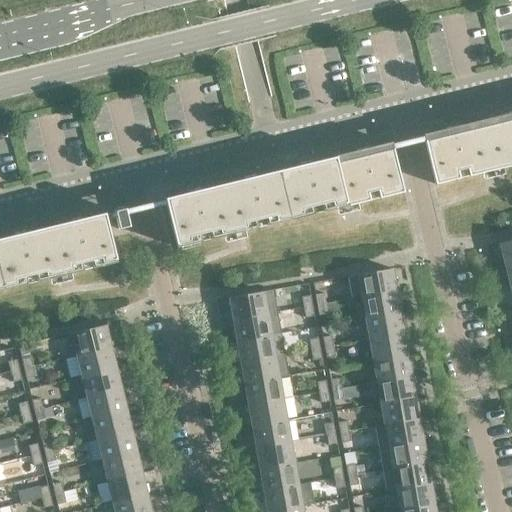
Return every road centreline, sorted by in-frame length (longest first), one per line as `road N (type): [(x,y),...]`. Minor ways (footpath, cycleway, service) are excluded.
road 1 (residential): [(497,511),(394,103)]
road 2 (secondary): [(0,88),(371,0)]
road 3 (residential): [(214,511),(127,169)]
road 4 (residential): [(127,169),(394,103)]
road 5 (secondary): [(149,0),(0,36)]
road 6 (residential): [(0,200),(127,169)]
road 7 (residential): [(394,103),(511,75)]
